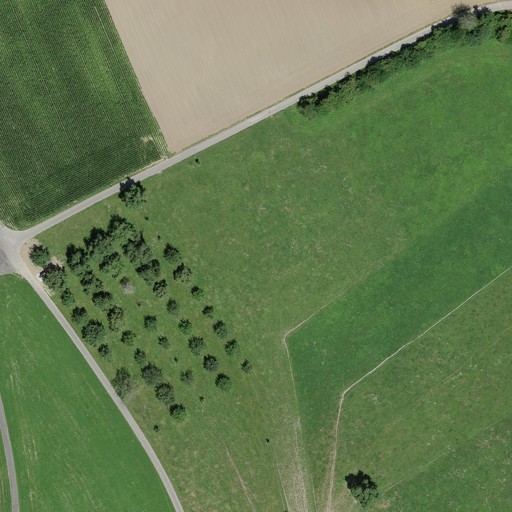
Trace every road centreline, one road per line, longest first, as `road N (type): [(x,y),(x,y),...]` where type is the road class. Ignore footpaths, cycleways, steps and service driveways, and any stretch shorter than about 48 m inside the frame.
road 1 (unclassified): [(511,6),(452,18),(5,250)]
road 2 (residential): [(5,250),(124,414),(177,511)]
